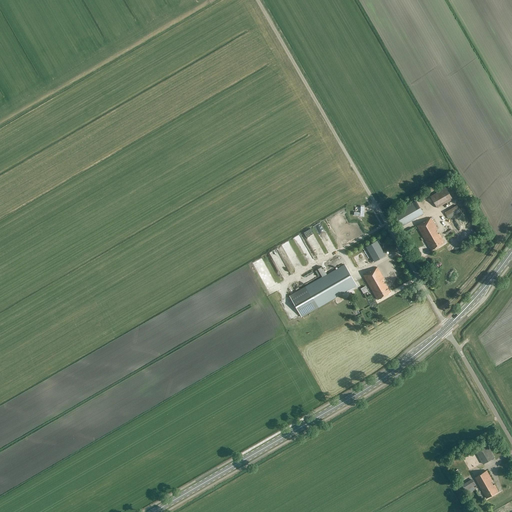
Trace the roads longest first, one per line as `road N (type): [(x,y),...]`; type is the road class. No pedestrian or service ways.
road 1 (unclassified): [(447,326),(257,0)]
road 2 (primary): [(153,511),(388,374),(443,329)]
road 3 (unclassified): [(511,440),(443,329)]
